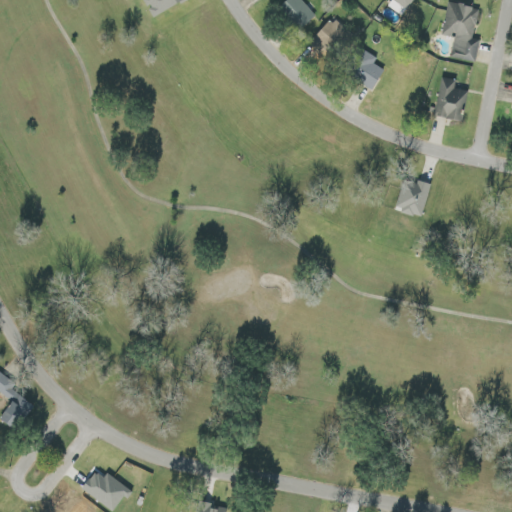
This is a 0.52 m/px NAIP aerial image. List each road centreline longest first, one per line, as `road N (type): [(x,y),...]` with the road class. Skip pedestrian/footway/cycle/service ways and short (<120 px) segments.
road 1 (residential): [(443,511),(188,468),(129,447),(44,375),(0,302)]
road 2 (residential): [(233,0),(254,33),(350,117),(427,148),(511,167)]
road 3 (residential): [(476,160),(508,0)]
